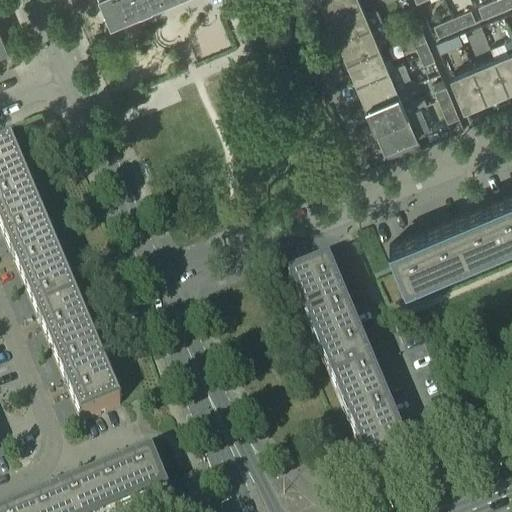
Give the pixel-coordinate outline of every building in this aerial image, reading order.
[(100,0),(110,22),(139,10),(140,12),(151,7),(151,6),(164,0),(100,0)] [(321,0),(328,16),(360,2),(359,0),(321,0)] [(511,0),(495,0),(478,7),(482,19),(511,6),(511,0)] [(363,1),(328,16),(337,38),(370,25),(381,20),(378,12),(366,16),(361,3),(364,2),(363,1)] [(470,11),(433,26),(438,37),(475,22),(470,11)] [(370,25),(337,38),(347,60),(379,47),(370,25)] [(421,29),(409,34),(415,48),(419,57),(423,66),(434,61),(421,29)] [(459,36),(437,46),(440,54),(441,55),(463,46),(459,36)] [(506,53),(494,58),(508,91),(511,88),(511,38),(502,42),(506,53)] [(397,50),(403,62),(418,55),(412,43),(397,50)] [(379,47),(347,60),(356,83),(388,69),(379,47)] [(494,58),(472,67),(486,100),(508,91),(494,58)] [(388,69),(356,83),(365,105),(404,89),(412,86),(403,63),(388,69)] [(472,67),(450,77),(463,110),(486,100),(472,67)] [(445,88),(434,92),(447,123),(458,118),(445,88)] [(404,91),(404,89),(365,105),(375,127),(420,109),(426,106),(423,99),(413,104),(407,91),(401,93),(401,92),(404,91)] [(420,109),(375,127),(384,150),(429,131),(420,109)] [(10,148),(0,152),(0,235),(80,424),(119,408),(10,148)] [(511,193),(389,246),(406,285),(511,240),(511,193)] [(328,267),(288,284),(370,478),(410,462),(328,267)] [(151,458),(21,511),(133,511),(168,498),(151,458)]
